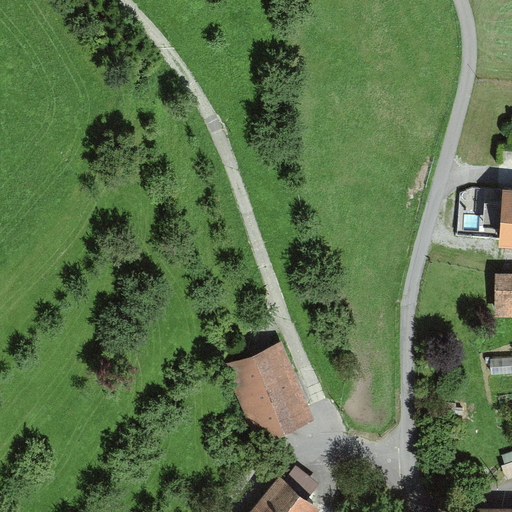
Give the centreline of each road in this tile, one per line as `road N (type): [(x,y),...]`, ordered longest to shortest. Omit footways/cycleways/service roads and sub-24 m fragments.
road 1 (unclassified): [(425,511),(411,468),(407,330),(413,273),(470,73),(461,0)]
road 2 (track): [(329,425),(220,134),(173,56),(123,0)]
